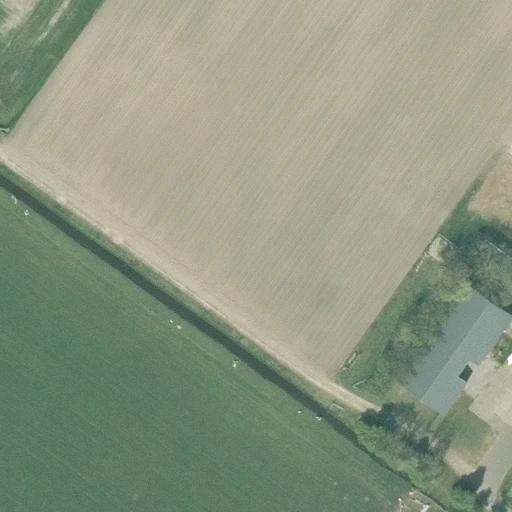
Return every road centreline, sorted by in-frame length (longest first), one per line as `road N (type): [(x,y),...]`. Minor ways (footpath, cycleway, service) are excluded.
road 1 (track): [(0,160),(493,504)]
road 2 (track): [(91,0),(0,125)]
